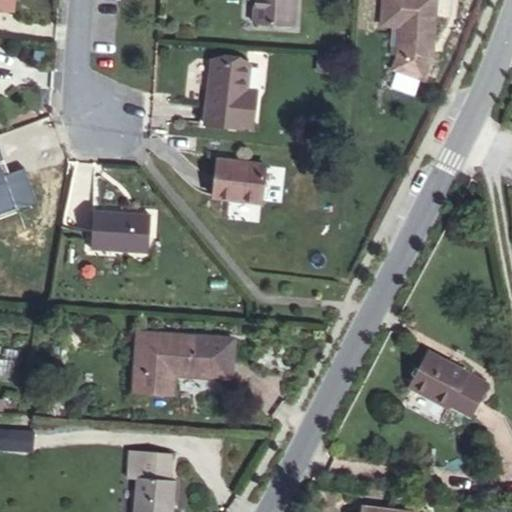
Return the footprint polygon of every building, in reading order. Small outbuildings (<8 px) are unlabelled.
[(0,0),(0,9),(12,10),(12,0),(0,0)] [(255,0),(254,23),(293,26),(294,0),(255,0)] [(376,0),(376,30),(392,31),(391,61),(436,63),(439,0),(376,0)] [(318,55),(317,71),(335,72),(336,56),(318,55)] [(256,97),(246,96),(247,90),(250,65),(212,60),(204,124),(242,129),(242,126),(252,128),(256,97)] [(265,165),(217,159),(213,196),(260,202),(265,165)] [(93,212),(91,248),(148,252),(151,215),(93,212)] [(220,371),(130,365),(127,415),(181,419),(183,404),(217,405),(220,371)] [(455,391),(414,368),(395,404),(435,425),(442,422),(451,427),(465,401),(454,395),(455,391)] [(242,373),(220,371),(217,405),(240,406),(242,373)] [(0,429),(0,449),(32,451),(34,432),(0,429)] [(167,478),(124,474),(121,501),(132,502),(131,511),(173,511),(175,504),(166,502),(167,478)]
